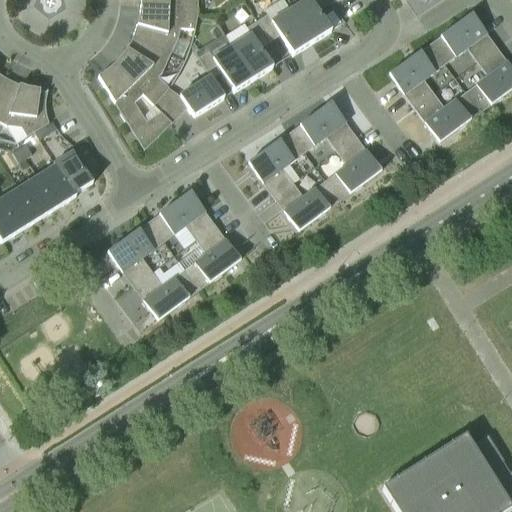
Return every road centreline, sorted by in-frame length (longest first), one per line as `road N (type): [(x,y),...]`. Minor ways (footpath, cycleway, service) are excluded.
road 1 (tertiary): [(21,489),(511,178)]
road 2 (residential): [(341,66),(199,154)]
road 3 (residential): [(135,193),(55,63)]
road 4 (residential): [(59,242),(133,345)]
road 5 (residential): [(199,154),(272,253)]
road 6 (residential): [(341,66),(412,165)]
